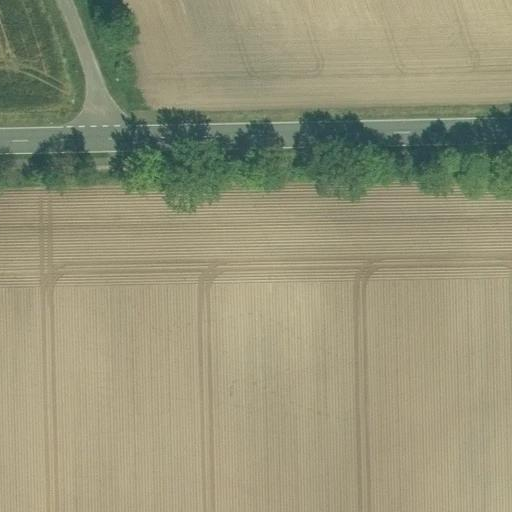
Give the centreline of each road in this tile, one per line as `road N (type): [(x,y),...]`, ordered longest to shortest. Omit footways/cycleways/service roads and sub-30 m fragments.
road 1 (secondary): [(511,130),(102,138)]
road 2 (residential): [(65,0),(97,83),(102,138)]
